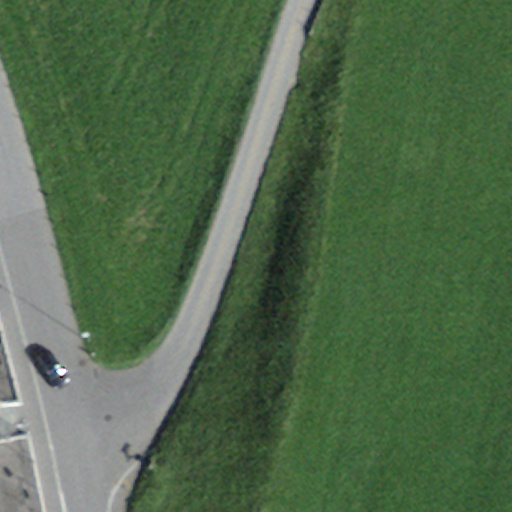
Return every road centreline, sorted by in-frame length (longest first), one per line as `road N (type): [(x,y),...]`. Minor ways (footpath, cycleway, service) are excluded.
road 1 (residential): [(307,0),(192,345),(146,406),(72,435)]
road 2 (tertiary): [(1,177),(72,435)]
